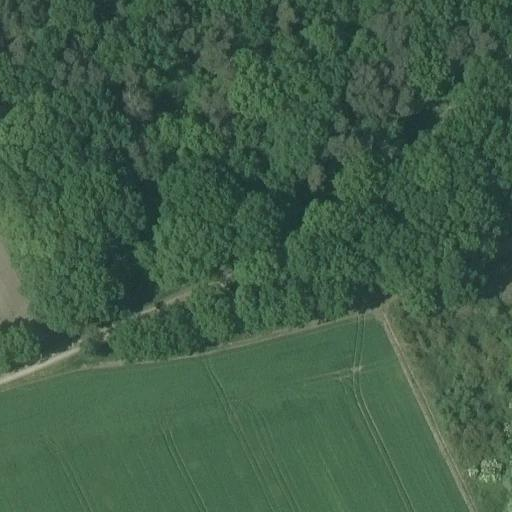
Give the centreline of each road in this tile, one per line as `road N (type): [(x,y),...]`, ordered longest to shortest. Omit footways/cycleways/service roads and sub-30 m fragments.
road 1 (track): [(0,370),(213,284),(396,161),(511,56)]
road 2 (track): [(382,0),(219,30),(0,46)]
road 3 (track): [(377,286),(213,284)]
road 4 (track): [(511,243),(469,274),(377,286)]
